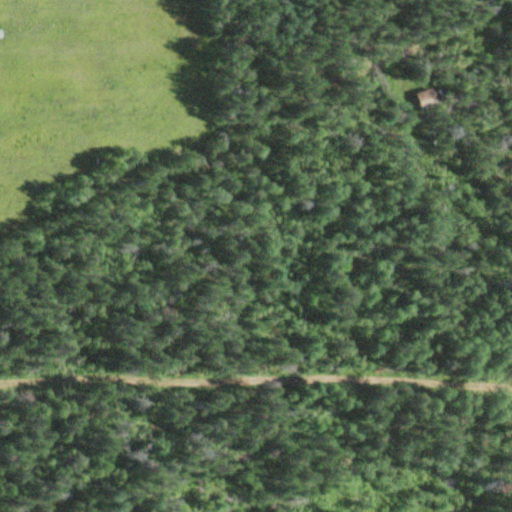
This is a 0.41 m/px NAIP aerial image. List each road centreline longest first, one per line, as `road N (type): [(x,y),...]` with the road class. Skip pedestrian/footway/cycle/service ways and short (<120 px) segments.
road 1 (track): [(511,11),(278,105),(0,236)]
road 2 (track): [(511,378),(0,366)]
